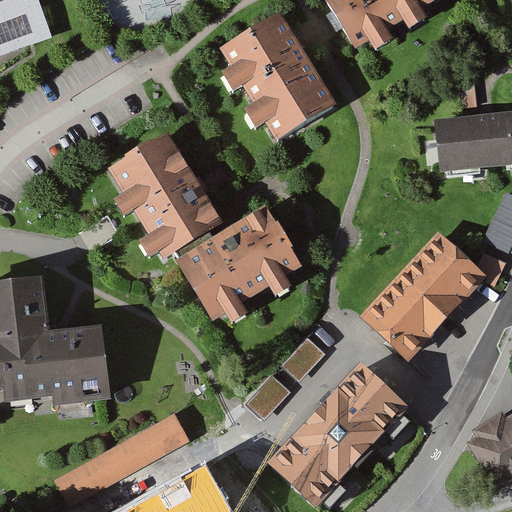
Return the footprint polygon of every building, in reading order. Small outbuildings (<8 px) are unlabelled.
[(40,0),(0,0),(0,55),(53,37),(40,0)] [(328,0),(360,52),(373,44),(378,52),(397,41),(392,33),(406,25),(412,34),(431,22),(426,14),(447,0),(328,0)] [(287,17),(227,53),(237,71),(227,77),(238,96),(249,90),(260,109),(252,114),(263,132),(271,127),(282,147),(344,110),(287,17)] [(511,115),(439,124),(445,176),(511,168),(511,115)] [(231,228),(172,136),(111,174),(126,197),(117,203),(129,221),(138,215),(154,240),(146,245),(156,261),(162,258),(168,268),(231,228)] [(511,196),(507,194),(485,243),(511,255),(511,252),(511,196)] [(270,209),(180,264),(218,326),(231,318),(237,328),(253,318),(247,308),(273,292),(279,302),(298,290),(293,282),(309,272),(270,209)] [(491,279),(441,234),(363,321),(413,366),(491,279)] [(49,279),(0,284),(0,393),(9,392),(11,407),(56,401),(58,412),(116,405),(107,329),(56,335),(49,279)] [(413,413),(365,369),(274,467),(322,511),(413,413)] [(511,486),(511,415),(466,441),(497,495),(511,486)] [(173,416),(55,483),(70,509),(188,442),(173,416)] [(231,511),(206,466),(120,511),(231,511)]
